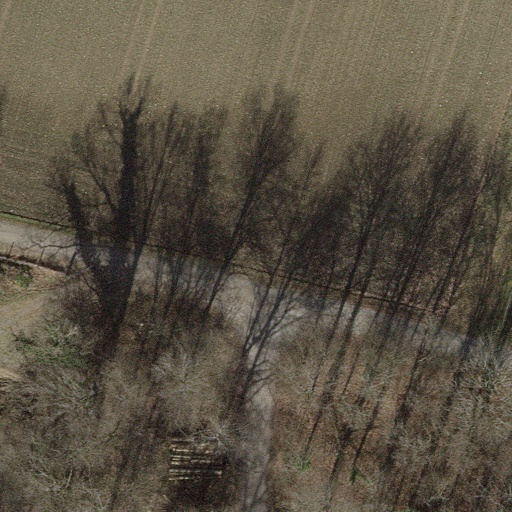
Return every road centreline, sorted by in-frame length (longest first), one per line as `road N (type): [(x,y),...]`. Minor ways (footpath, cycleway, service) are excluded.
road 1 (track): [(511,361),(0,233)]
road 2 (track): [(256,511),(265,295)]
